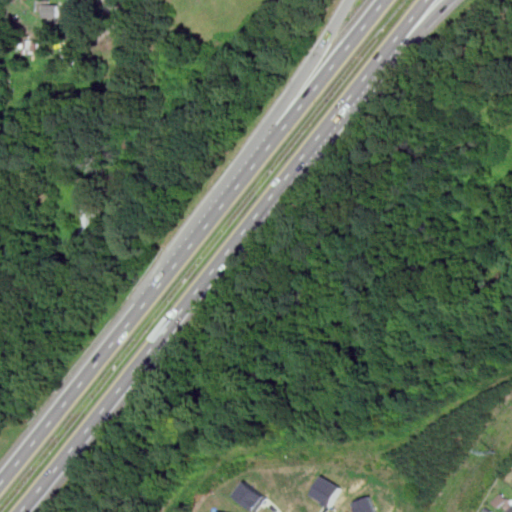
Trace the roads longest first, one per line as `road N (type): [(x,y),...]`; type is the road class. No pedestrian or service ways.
road 1 (motorway): [(20,511),(425,0)]
road 2 (motorway): [(194,241),(0,484)]
road 3 (motorway): [(384,0),(274,140)]
road 4 (motorway): [(351,0),(274,140)]
road 5 (motorway): [(274,140),(194,241)]
